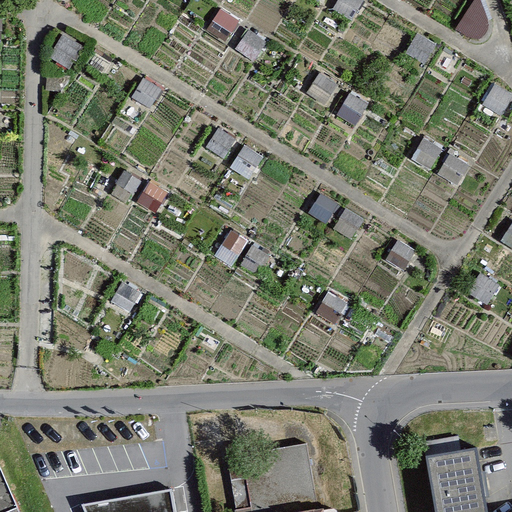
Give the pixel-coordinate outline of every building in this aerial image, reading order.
[(361,0),(343,0),(336,12),(353,23),(366,3),(361,0)] [(480,0),(478,1),(458,35),(472,43),(481,42),(486,40),(491,36),(493,31),(491,25),(495,23),(487,0),(480,0)] [(223,10),(211,28),(229,40),(241,22),(223,10)] [(251,33),(240,51),(258,62),(269,44),(251,33)] [(422,36),(409,58),(429,70),(443,48),(422,36)] [(67,37),(54,58),(73,70),(87,49),(67,37)] [(331,107),(343,88),(324,76),(312,95),(331,107)] [(145,80),(134,96),(153,108),(163,92),(145,80)] [(511,93),(499,85),(485,108),(506,121),(511,111),(511,93)] [(353,95),(342,114),(359,124),(371,106),(353,95)] [(221,132),(210,151),(228,161),(239,142),(221,132)] [(428,139),(417,159),(435,170),(447,150),(428,139)] [(248,149),(236,168),(253,178),(264,159),(248,149)] [(454,156),(442,177),(462,188),(474,167),(454,156)] [(127,173),(115,193),(132,203),(143,183),(127,173)] [(153,185),(143,201),(162,212),(172,197),(153,185)] [(324,196),(313,213),(332,225),(343,207),(324,196)] [(348,212),(337,231),(354,242),(366,223),(348,212)] [(233,236),(220,257),(235,266),(249,245),(233,236)] [(402,243),(390,261),(409,273),(420,254),(402,243)] [(256,249),(249,259),(265,270),(272,259),(256,249)] [(484,279),(471,296),(490,310),(503,292),(484,279)] [(126,285),(114,305),(134,316),(145,296),(126,285)] [(332,294),(318,315),(336,326),(349,304),(332,294)] [(475,449),(420,458),(428,511),(511,511),(511,509),(495,511),(484,511),(480,478),(475,452),(475,449)] [(0,511),(21,511),(0,462),(0,511)] [(84,511),(174,511),(171,490),(81,504),(84,511)]
